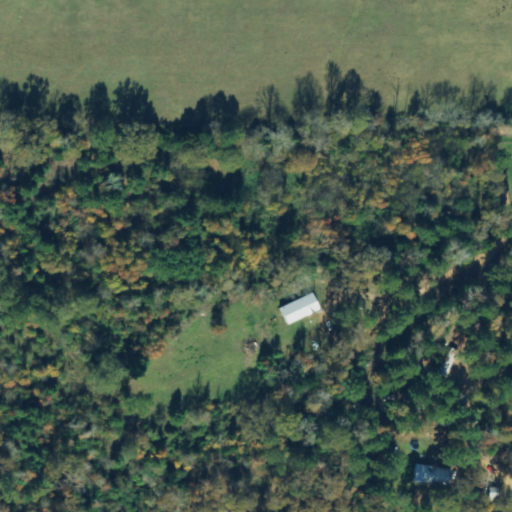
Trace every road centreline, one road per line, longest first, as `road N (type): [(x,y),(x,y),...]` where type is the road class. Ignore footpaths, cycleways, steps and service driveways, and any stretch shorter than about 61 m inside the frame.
road 1 (residential): [(0,141),(511,131)]
road 2 (residential): [(511,207),(459,511)]
